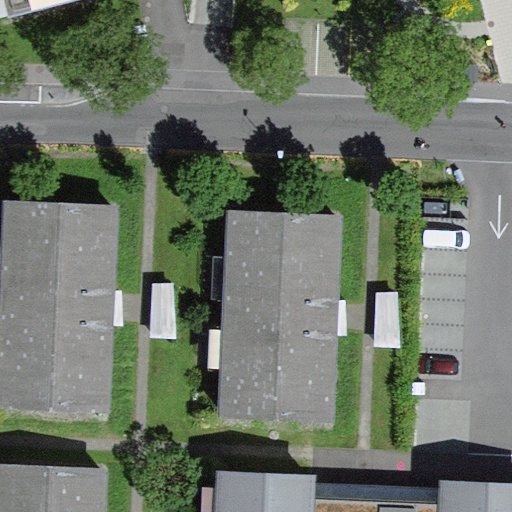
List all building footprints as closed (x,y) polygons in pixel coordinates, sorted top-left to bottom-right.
[(0,0),(0,26),(100,0),(0,0)] [(0,400),(111,404),(114,324),(122,324),(123,286),(115,286),(118,195),(1,191),(0,230),(0,400)] [(203,322),(202,364),(218,364),(216,410),(334,414),(337,334),(345,334),(346,296),(338,296),(341,205),(224,201),(222,250),(206,250),(204,292),(221,293),(220,322),(203,322)] [(148,336),(177,336),(178,279),(149,279),(148,336)] [(371,346),(400,346),(400,289),(372,289),(371,346)] [(0,511),(103,511),(106,459),(0,454),(0,511)] [(511,511),(511,487),(444,485),(443,508),(309,502),(310,479),(221,475),(219,511),(511,511)] [(327,479),(326,497),(443,501),(443,483),(327,479)]
